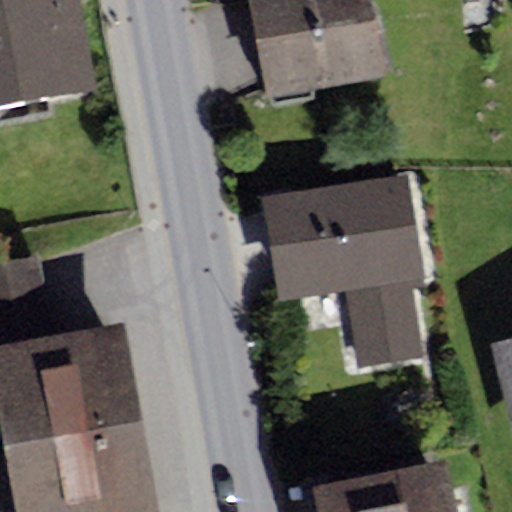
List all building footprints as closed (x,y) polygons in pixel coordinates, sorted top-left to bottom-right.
[(0,0),(0,108),(96,91),(79,0),(0,0)] [(384,79),(369,0),(247,0),(266,100),(384,79)] [(409,175),(263,198),(280,301),(344,290),(357,368),(423,358),(410,280),(425,278),(409,175)] [(37,256),(0,262),(0,438),(13,511),(157,511),(122,322),(52,335),(37,256)] [(511,339),(493,345),(511,415),(511,339)] [(457,511),(446,457),(312,486),(318,511),(457,511)]
